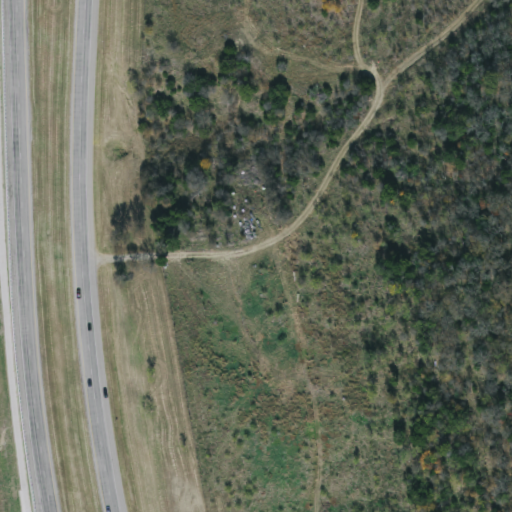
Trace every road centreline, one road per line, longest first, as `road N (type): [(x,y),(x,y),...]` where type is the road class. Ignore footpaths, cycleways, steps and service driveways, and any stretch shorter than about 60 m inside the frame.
road 1 (primary): [(120,511),(89,246),(94,0)]
road 2 (primary): [(22,0),(30,300),(53,511)]
